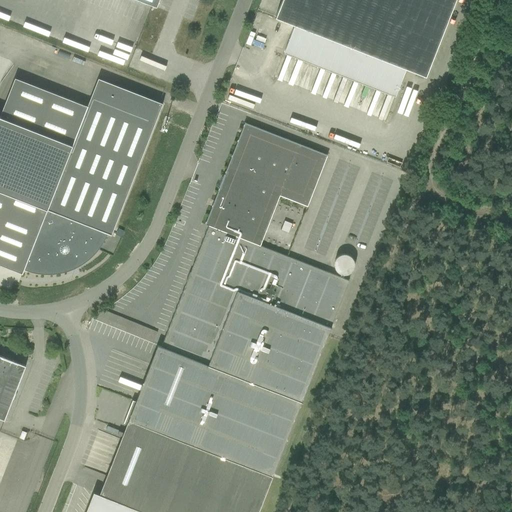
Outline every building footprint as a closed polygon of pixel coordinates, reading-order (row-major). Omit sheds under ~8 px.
[(425,76),(455,0),(281,0),(275,17),(295,25),(284,53),(395,96),(406,69),(425,76)] [(103,238),(105,233),(111,235),(162,104),(98,78),(87,106),(15,78),(0,115),(0,265),(22,274),(24,268),(29,270),(34,271),(39,272),(45,273),(50,273),(55,272),(60,271),(65,270),(70,268),(75,266),(79,264),(83,261),(87,258),(91,254),(95,251),(98,247),(101,242),(103,238)] [(136,401),(128,420),(272,476),(349,280),(260,246),(279,198),(306,208),(327,155),(244,123),(205,225),(208,226),(190,272),(189,272),(186,282),(161,347),(157,345),(150,365),(153,366),(139,403),(136,401)] [(153,343),(157,332),(104,310),(99,313),(96,320),(153,343)] [(0,418),(4,420),(26,366),(0,355),(0,418)] [(258,511),(272,476),(128,420),(99,494),(93,492),(93,493),(85,511),(258,511)]
